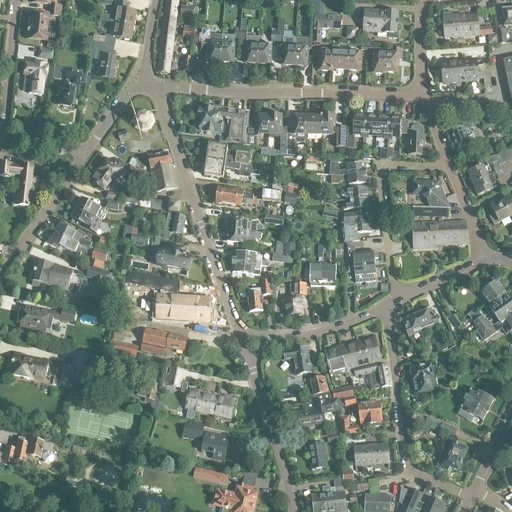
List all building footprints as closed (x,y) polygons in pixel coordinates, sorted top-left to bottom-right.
[(50,5),(49,10),(62,12),(63,6),(50,4),(50,0),(32,0),(32,3),(50,5)] [(167,0),(165,17),(176,18),(178,0),(167,0)] [(313,0),(313,17),(316,17),(325,17),(325,0),(313,0)] [(112,8),(111,21),(112,21),(133,25),(135,12),(124,9),(125,2),(116,1),(114,8),(112,8)] [(195,7),(182,6),(181,17),(194,18),(195,7)] [(504,15),(505,15),(506,27),(511,26),(511,9),(510,10),(508,9),(507,9),(506,9),(505,9),(504,10),(503,10),(503,12),(503,13),(503,14),(504,15)] [(31,13),(29,26),(50,28),(50,22),(48,22),(49,17),(61,18),(62,12),(49,10),(49,15),(31,13)] [(399,14),(365,11),(363,33),(389,35),(389,39),(396,39),(397,36),(399,14)] [(453,12),(443,13),(445,39),(492,35),(491,27),(479,28),(478,15),(453,17),(453,12)] [(165,17),(163,37),(174,38),(176,18),(165,17)] [(325,17),(316,17),(315,29),(314,29),(314,44),(322,44),(322,40),(324,40),(326,38),(326,33),(324,31),(322,31),(322,30),(323,30),(341,31),(342,26),(343,26),(343,21),(342,21),(342,18),(325,17)] [(241,41),(247,41),(247,44),(246,65),(258,65),(259,45),(259,37),(247,37),(248,20),(241,20),(241,29),(241,41)] [(131,40),(133,26),(114,23),(111,37),(131,40)] [(49,34),(50,28),(29,26),(29,31),(27,31),(26,39),(46,41),(47,34),(49,34)] [(183,38),(194,39),(195,30),(185,29),(183,38)] [(201,49),(210,50),(209,63),(221,64),(222,37),(221,36),(211,35),(211,30),(202,29),(202,34),(200,34),(199,43),(202,43),(201,49)] [(221,64),(233,64),(235,41),(241,41),(241,29),(235,29),(235,36),(222,36),(222,37),(221,64)] [(506,44),(505,32),(498,32),(499,45),(506,44)] [(497,35),(488,36),(489,45),(498,45),(497,35)] [(93,36),(92,42),(104,44),(105,38),(93,36)] [(163,37),(161,56),(172,57),(174,38),(163,37)] [(284,43),(282,67),(295,67),(296,39),(284,38),(284,43)] [(307,68),(308,50),(312,50),(312,39),(296,39),(295,67),(307,68)] [(103,50),(104,44),(92,42),(91,48),(96,49),(94,59),(99,60),(96,77),(112,80),(115,58),(112,58),(113,52),(103,50)] [(271,46),(259,45),(258,65),(270,66),(271,46)] [(54,50),(39,48),(37,58),(52,60),(54,50)] [(402,49),(392,49),(392,56),(386,55),(385,73),(397,74),(398,61),(402,62),(402,49)] [(331,73),(331,71),(332,53),(319,52),(318,73),(331,73)] [(361,53),(349,52),(349,53),(348,72),(360,72),(361,53)] [(332,53),(331,71),(348,72),(349,53),(332,53)] [(385,76),(385,73),(386,55),(373,55),(372,75),(385,76)] [(170,75),(172,57),(161,56),(159,74),(170,75)] [(193,59),(183,57),(182,71),(192,72),(193,59)] [(511,58),(503,61),(508,85),(511,83),(511,58)] [(463,61),(465,83),(478,82),(478,81),(484,80),(482,66),(476,66),(476,60),(463,61)] [(24,62),(22,76),(30,77),(27,94),(43,96),(45,79),(46,80),(48,65),(47,65),(47,64),(32,62),(31,63),(24,62)] [(462,62),(442,64),(444,85),(465,83),(462,62)] [(55,93),(57,96),(55,106),(62,108),(63,109),(67,109),(68,109),(73,109),(75,98),(77,98),(80,84),(85,85),(86,78),(87,76),(88,72),(81,71),(81,73),(68,71),(65,87),(59,85),(59,88),(56,90),(55,93)] [(481,84),(481,87),(492,87),(491,75),(490,75),(484,76),(484,77),(485,83),(481,84)] [(197,116),(198,119),(198,120),(201,121),(219,123),(221,111),(200,108),(199,111),(197,113),(197,116)] [(151,130),(155,123),(153,114),(145,110),(136,113),(132,120),(135,129),(142,133),(151,130)] [(221,111),(219,123),(226,124),(224,143),(246,147),(247,137),(247,136),(248,127),(250,115),(221,110),(221,111)] [(269,139),(281,139),(281,151),(287,151),(287,140),(287,135),(287,129),(282,129),(282,115),(269,115),(269,117),(269,135),(269,139)] [(496,124),(494,115),(482,117),(484,128),(496,124)] [(360,139),(364,139),(365,117),(354,116),(353,136),(360,136),(360,139)] [(247,136),(247,137),(262,138),(262,135),(269,135),(269,117),(257,117),(257,127),(248,127),(247,136)] [(335,137),(335,136),(336,136),(336,148),(346,148),(346,146),(346,136),(346,128),(335,128),(335,117),(323,117),(322,118),(322,137),(335,137)] [(368,137),(376,137),(377,117),(365,117),(364,139),(368,139),(368,137)] [(384,140),(388,141),(389,118),(377,117),(376,137),(384,138),(384,140)] [(287,151),(287,152),(297,152),(297,144),(306,144),(306,137),(306,118),(294,118),(293,135),(287,135),(287,140),(287,151)] [(306,137),(322,137),(322,118),(321,118),(306,118),(306,137)] [(401,119),(389,118),(388,141),(392,141),(392,138),(400,139),(400,134),(407,135),(408,122),(401,122),(401,119)] [(200,133),(221,136),(220,143),(224,143),(226,124),(219,123),(201,121),(200,133)] [(457,151),(476,144),(470,126),(451,133),(457,151)] [(409,156),(423,157),(424,136),(423,136),(423,132),(421,128),(412,127),(411,131),(410,135),(409,156)] [(127,130),(118,134),(121,142),(130,139),(127,130)] [(207,160),(207,161),(251,167),(252,155),(237,153),(236,158),(232,158),(234,148),(228,147),(209,144),(207,160)] [(261,155),(277,158),(278,152),(262,149),(261,155)] [(506,152),(501,154),(505,164),(510,162),(506,152)] [(168,154),(148,158),(155,194),(178,190),(173,166),(171,166),(168,154)] [(496,156),(498,162),(499,166),(505,164),(501,154),(496,156)] [(487,166),(492,164),(498,162),(497,161),(496,156),(485,160),(485,161),(487,166)] [(128,165),(131,167),(134,169),(137,164),(137,160),(137,158),(132,158),(131,160),(131,161),(128,165)] [(103,161),(96,170),(113,182),(114,183),(119,176),(120,177),(128,166),(119,159),(115,165),(107,159),(104,163),(103,161)] [(225,169),(240,171),(239,177),(251,178),(251,175),(260,176),(261,168),(260,167),(260,168),(251,167),(207,161),(204,176),(224,179),(225,169)] [(330,162),(330,166),(331,166),(330,175),(341,176),(341,177),(365,175),(365,170),(366,170),(366,165),(364,165),(347,167),(348,171),(340,172),(339,172),(338,166),(338,163),(330,162)] [(492,164),(496,173),(502,171),(499,166),(498,162),(492,164)] [(0,177),(12,179),(12,175),(20,176),(19,180),(17,180),(17,187),(18,187),(18,195),(16,194),(15,206),(28,207),(31,183),(35,183),(36,178),(31,178),(32,167),(0,163),(0,177)] [(128,171),(133,175),(137,171),(134,169),(131,167),(128,171)] [(468,173),(473,185),(493,177),(497,175),(496,173),(488,176),(484,167),(468,173)] [(278,170),(275,169),(272,191),(284,192),(278,170)] [(105,193),(113,182),(96,170),(89,181),(105,193)] [(139,177),(141,173),(137,171),(133,175),(123,189),(128,192),(125,203),(143,208),(170,213),(179,214),(180,213),(181,204),(180,203),(171,202),(170,203),(170,204),(146,199),(147,193),(135,190),(143,180),(139,177)] [(365,175),(341,177),(341,176),(332,176),(332,184),(341,185),(341,183),(349,182),(349,187),(367,185),(366,184),(371,183),(370,178),(366,178),(365,175)] [(491,185),(496,183),(493,177),(473,185),(478,197),(493,191),(491,185)] [(430,203),(430,209),(432,209),(448,209),(438,183),(429,183),(429,181),(418,181),(418,182),(413,182),(413,195),(423,195),(423,198),(427,203),(430,203)] [(286,182),(284,192),(284,193),(297,195),(299,185),(286,182)] [(218,188),(217,197),(253,202),(254,195),(244,194),(244,192),(218,188)] [(350,196),(351,201),(368,199),(372,199),(372,193),(367,193),(367,189),(342,192),(343,197),(350,196)] [(263,191),(262,200),(281,202),(282,194),(263,191)] [(107,200),(118,202),(119,195),(107,193),(106,199),(107,200)] [(511,194),(501,200),(503,203),(511,218),(511,217),(511,194)] [(243,205),(252,206),(253,202),(217,197),(216,205),(242,209),(243,205)] [(77,205),(79,206),(78,210),(97,219),(99,215),(100,215),(102,212),(100,212),(101,210),(80,199),(77,205)] [(369,209),(368,199),(351,201),(351,206),(343,206),(344,212),(369,209)] [(105,210),(118,212),(120,202),(118,202),(107,200),(107,201),(105,210)] [(494,202),(489,204),(495,215),(490,218),(495,226),(500,223),(500,224),(511,218),(503,203),(496,207),(494,202)] [(292,206),(285,205),(284,218),(291,218),(292,206)] [(414,209),(414,218),(439,219),(440,210),(414,209)] [(68,216),(73,219),(73,220),(91,229),(92,228),(95,230),(96,228),(97,229),(100,220),(97,219),(78,210),(76,213),(71,211),(68,216)] [(339,213),(334,212),(327,210),(324,210),(323,217),(337,220),(339,213)] [(449,210),(440,210),(439,219),(448,219),(449,210)] [(343,219),(342,225),(342,226),(345,226),(346,226),(370,223),(369,213),(352,215),(345,216),(345,217),(343,218),(343,219)] [(169,241),(171,233),(183,236),(187,218),(168,214),(165,232),(157,230),(156,238),(158,238),(157,239),(158,239),(159,239),(159,238),(163,239),(162,240),(169,241)] [(266,216),(265,225),(283,227),(285,218),(266,216)] [(230,220),(229,231),(251,233),(257,233),(258,225),(246,224),(247,221),(230,220)] [(438,247),(441,247),(454,247),(469,247),(467,224),(467,222),(466,222),(453,222),(440,222),(435,223),(427,224),(427,223),(413,224),(414,251),(438,250),(438,247)] [(360,242),(359,235),(371,234),(371,232),(376,232),(375,227),(371,227),(370,223),(346,226),(345,226),(342,226),(344,243),(360,242)] [(57,231),(55,234),(77,245),(78,244),(81,245),(90,248),(93,244),(81,239),(83,235),(77,233),(60,225),(58,224),(55,230),(57,231)] [(226,240),(228,242),(228,243),(245,244),(245,242),(256,243),(256,239),(261,240),(261,234),(257,233),(251,233),(229,231),(228,232),(226,234),(226,240)] [(88,254),(93,257),(93,261),(92,260),(91,265),(108,271),(113,254),(95,249),(90,248),(81,245),(78,244),(77,245),(55,234),(51,243),(53,244),(52,246),(59,249),(59,247),(68,252),(69,250),(81,256),(82,253),(87,255),(88,254)] [(102,237),(100,245),(110,248),(112,240),(102,237)] [(134,237),(132,245),(147,247),(147,246),(148,242),(149,239),(134,237)] [(305,281),(310,281),(310,284),(311,284),(311,287),(317,287),(317,288),(323,288),(324,243),(319,242),(318,259),(319,259),(319,261),(319,263),(317,263),(317,265),(310,265),(310,270),(305,270),(305,281)] [(285,243),(285,255),(295,256),(296,244),(285,243)] [(324,243),(323,288),(328,288),(328,287),(335,288),(335,285),(336,285),(336,266),(331,266),(331,254),(328,254),(329,244),(324,243)] [(335,245),(336,263),(345,263),(344,245),(335,245)] [(356,247),(344,245),(345,263),(345,274),(352,273),(352,253),(356,253),(356,247)] [(164,251),(160,250),(157,266),(190,272),(193,256),(186,254),(187,250),(165,246),(164,251)] [(236,254),(234,264),(262,268),(262,267),(267,268),(268,262),(262,261),(263,258),(236,254)] [(354,256),(356,284),(376,282),(375,275),(374,260),(378,259),(378,254),(373,254),(354,256)] [(283,264),(283,263),(284,257),(283,257),(275,256),(273,255),(272,262),(283,264)] [(284,257),(283,263),(292,265),(292,263),(293,257),(284,256),(284,257)] [(41,285),(68,293),(74,273),(38,263),(32,282),(33,283),(32,286),(33,288),(37,289),(40,288),(41,285)] [(260,277),(262,268),(234,264),(233,274),(260,277)] [(88,278),(95,280),(105,283),(110,284),(113,274),(90,268),(88,275),(88,278)] [(288,277),(284,276),(284,282),(294,283),(295,273),(289,272),(288,277)] [(161,279),(132,273),(129,283),(160,289),(161,279)] [(189,284),(161,279),(160,289),(160,295),(158,295),(157,320),(170,321),(210,323),(211,299),(189,298),(190,293),(188,293),(189,284)] [(248,290),(249,296),(250,314),(252,314),(254,316),(259,315),(261,313),(263,313),(262,297),(272,296),(270,281),(261,282),(262,289),(261,289),(248,290)] [(486,300),(491,306),(497,301),(498,302),(506,296),(497,283),(491,288),(489,285),(478,293),(484,302),(486,300)] [(294,297),(300,297),(307,297),(307,285),(294,285),(294,297)] [(475,323),(483,317),(484,317),(485,318),(492,312),(496,317),(511,306),(511,301),(509,297),(508,298),(506,296),(498,302),(497,301),(491,306),(490,306),(489,305),(480,311),(482,314),(480,315),(479,314),(472,318),(475,323)] [(300,297),(294,297),(294,301),(282,302),(283,310),(286,309),(287,318),(293,317),(294,317),(296,317),(297,316),(304,315),(302,300),(301,300),(300,297)] [(478,330),(476,331),(484,342),(502,330),(506,336),(511,331),(511,306),(496,317),(500,322),(493,327),(490,321),(487,323),(478,330)] [(52,330),(54,320),(73,324),(76,311),(64,309),(63,314),(26,307),(21,328),(46,334),(47,329),(52,330)] [(446,309),(442,311),(446,320),(450,318),(446,309)] [(431,310),(417,315),(424,332),(439,326),(435,316),(434,317),(431,310)] [(409,338),(424,332),(417,315),(404,321),(407,328),(406,329),(409,338)] [(464,325),(456,315),(451,320),(458,329),(464,325)] [(483,317),(475,323),(473,324),(478,330),(487,323),(483,317)] [(188,340),(147,331),(142,352),(164,357),(166,349),(185,353),(188,340)] [(457,344),(451,333),(446,336),(451,347),(457,344)] [(464,340),(460,333),(453,336),(457,343),(464,340)] [(421,360),(432,356),(428,346),(433,343),(431,337),(420,341),(423,347),(417,349),(421,360)] [(376,339),(359,343),(364,367),(376,364),(382,362),(376,339)] [(139,347),(111,341),(108,353),(136,359),(139,347)] [(341,347),(343,359),(346,371),(349,370),(349,373),(350,373),(350,375),(350,377),(361,375),(360,372),(360,368),(364,367),(359,343),(341,347)] [(325,351),(327,363),(343,359),(341,347),(325,351)] [(298,377),(298,378),(299,379),(302,379),(303,377),(303,376),(313,375),(309,349),(284,353),(286,362),(294,361),(296,377),(298,377)] [(26,356),(15,354),(14,360),(11,360),(8,375),(33,381),(34,380),(46,382),(50,362),(25,357),(26,356)] [(331,378),(340,376),(343,375),(345,374),(346,374),(349,373),(349,370),(346,371),(343,359),(327,363),(331,378)] [(360,368),(360,372),(372,370),(376,391),(392,387),(388,367),(377,369),(376,364),(364,367),(360,368)] [(413,382),(429,379),(433,378),(430,365),(411,369),(413,382)] [(53,386),(60,387),(60,388),(69,390),(71,382),(72,382),(75,369),(65,367),(62,382),(54,380),(53,386)] [(167,386),(181,389),(181,387),(182,384),(185,370),(171,368),(169,375),(166,374),(163,384),(167,385),(167,386)] [(302,405),(313,404),(332,401),(330,392),(329,392),(326,378),(324,378),(323,378),(310,381),(313,393),(314,396),(300,398),(302,405)] [(432,390),(429,379),(413,382),(414,386),(413,386),(414,396),(424,394),(423,392),(432,390)] [(137,396),(153,401),(155,401),(157,393),(159,386),(147,382),(146,385),(140,384),(137,396)] [(182,384),(181,387),(182,387),(182,390),(184,393),(186,394),(186,393),(189,394),(185,410),(188,411),(187,419),(195,420),(196,413),(231,420),(235,400),(190,390),(189,391),(187,391),(188,387),(186,384),(183,383),(183,385),(182,384)] [(333,391),(334,400),(338,401),(354,397),(352,387),(333,391)] [(465,401),(460,409),(482,421),(493,402),(474,392),(468,403),(465,401)] [(161,394),(157,393),(155,401),(153,401),(149,412),(147,417),(153,419),(155,413),(161,394)] [(354,397),(338,401),(339,409),(346,407),(353,406),(353,409),(359,408),(359,409),(358,409),(358,414),(360,414),(360,416),(381,413),(381,411),(382,409),(382,406),(380,404),(380,403),(370,405),(370,403),(359,404),(357,405),(355,397),(354,397)] [(298,413),(300,428),(325,424),(324,415),(340,413),(339,410),(339,409),(338,401),(334,400),(332,401),(313,404),(314,409),(306,411),(306,412),(298,413)] [(373,426),(372,425),(373,425),(375,427),(381,427),(383,424),(382,420),(383,419),(383,415),(381,414),(381,413),(360,416),(361,427),(373,426)] [(340,417),(341,435),(360,434),(359,426),(350,427),(349,417),(344,417),(340,417)] [(205,434),(203,434),(205,425),(186,421),(183,439),(203,443),(202,452),(214,455),(213,460),(224,462),(229,438),(205,434)] [(442,425),(433,421),(431,426),(439,430),(439,431),(454,437),(457,431),(442,424),(442,425)] [(448,444),(452,445),(451,448),(449,447),(448,447),(445,454),(463,461),(464,460),(464,459),(466,456),(465,455),(467,449),(457,445),(458,441),(448,437),(445,443),(448,444)] [(40,459),(40,458),(42,459),(44,462),(49,464),(53,461),(54,457),(52,453),(53,446),(44,443),(44,442),(27,438),(27,439),(26,444),(17,442),(16,441),(15,449),(5,447),(3,455),(1,462),(13,465),(14,460),(25,463),(27,456),(40,459)] [(324,443),(308,446),(311,471),(327,469),(326,462),(327,462),(324,443)] [(388,446),(354,449),(356,468),(390,465),(388,446)] [(435,467),(441,470),(448,472),(449,469),(462,474),(465,466),(461,465),(463,461),(445,454),(441,453),(435,467)] [(210,471),(194,468),(193,475),(208,478),(210,471)] [(347,469),(342,470),(344,482),(353,481),(354,481),(353,472),(348,472),(347,469)] [(223,474),(221,481),(234,484),(236,477),(223,474)] [(75,491),(76,485),(77,483),(68,481),(68,483),(66,490),(75,491)] [(368,481),(357,482),(358,492),(369,491),(368,481)] [(255,490),(255,488),(244,485),(244,486),(236,484),(234,494),(217,490),(213,507),(220,509),(219,511),(254,511),(259,493),(254,492),(255,490)] [(314,511),(330,511),(328,487),(322,488),(323,493),(324,493),(325,496),(313,497),(314,511)] [(330,487),(328,487),(330,511),(345,511),(343,488),(335,489),(335,495),(331,495),(330,487)] [(403,504),(421,511),(441,511),(445,504),(428,496),(424,505),(420,503),(423,495),(409,488),(408,491),(403,504)] [(443,493),(436,489),(433,495),(440,498),(443,493)] [(116,500),(125,501),(126,493),(117,492),(116,500)] [(366,495),(364,511),(390,511),(391,497),(366,495)] [(129,496),(125,509),(132,511),(135,511),(139,499),(129,496)]
